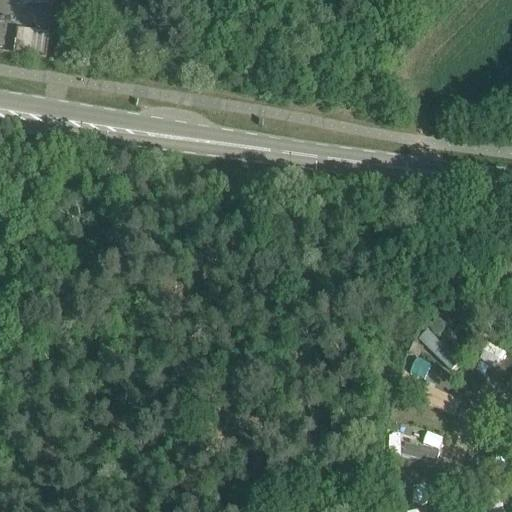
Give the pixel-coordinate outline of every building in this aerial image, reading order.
[(20,17),(14,52),(46,57),(52,22),(20,17)] [(451,369),(461,358),(427,330),(418,342),(451,369)] [(413,343),(408,353),(419,358),(424,347),(413,343)] [(488,347),(481,361),(493,367),(499,353),(488,347)] [(401,390),(413,394),(416,384),(405,380),(401,390)] [(452,410),(455,398),(435,393),(432,405),(452,410)] [(427,440),(424,449),(439,454),(442,445),(427,440)] [(501,477),(501,468),(490,467),(490,477),(501,477)] [(406,503),(427,503),(428,482),(406,482),(406,503)]
